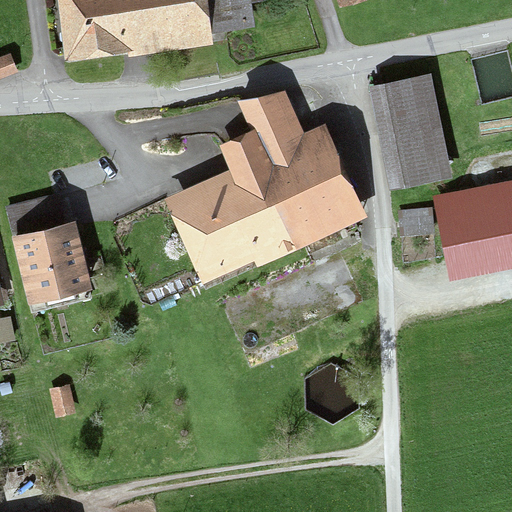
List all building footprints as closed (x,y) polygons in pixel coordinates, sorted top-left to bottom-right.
[(60,0),(66,48),(247,21),(244,0),(60,0)] [(7,56),(0,58),(0,75),(13,70),(7,56)] [(385,84),(405,182),(444,174),(424,76),(385,84)] [(181,204),(209,265),(244,249),(242,247),(249,244),(251,249),(260,245),(257,240),(354,197),(328,140),(302,151),(276,94),(241,101),(255,132),(227,145),(242,178),(224,186),(224,185),(181,204)] [(511,180),(435,196),(452,280),(511,268),(511,180)] [(58,196),(7,209),(32,311),(91,297),(87,281),(89,280),(75,224),(65,226),(58,196)] [(400,211),(402,229),(432,226),(430,208),(400,211)]
